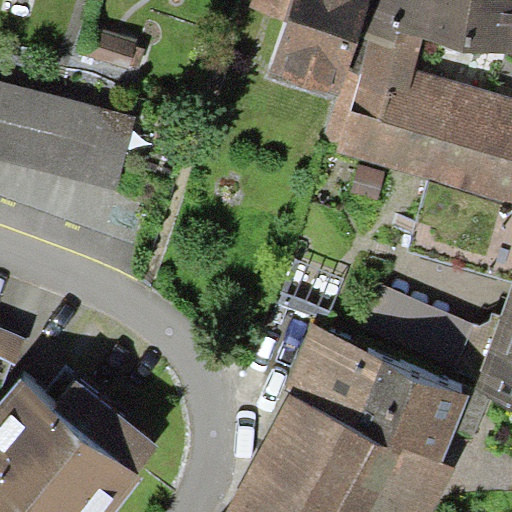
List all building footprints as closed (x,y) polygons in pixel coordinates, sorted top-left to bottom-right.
[(360,0),(284,0),(268,55),(337,76),(360,0)] [(511,0),(371,0),(370,7),(511,36),(511,0)] [(511,91),(393,61),(371,148),(511,183),(511,91)] [(144,96),(0,62),(0,156),(123,185),(144,96)] [(511,292),(483,391),(511,399),(511,292)] [(468,368),(309,311),(287,378),(224,507),(220,511),(417,511),(455,448),(443,438),(468,368)] [(26,333),(0,322),(0,379),(6,382),(26,333)] [(43,354),(0,402),(0,511),(83,511),(144,444),(43,354)]
